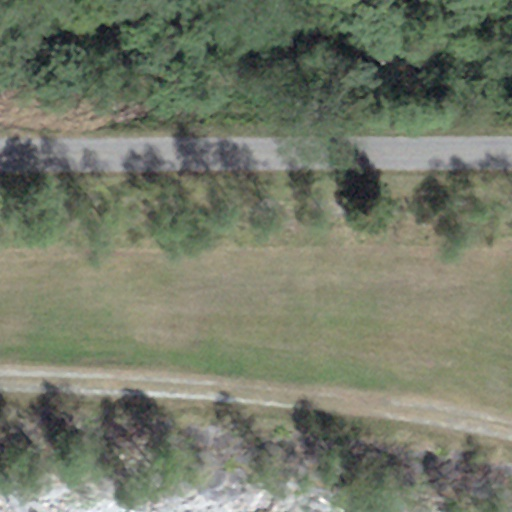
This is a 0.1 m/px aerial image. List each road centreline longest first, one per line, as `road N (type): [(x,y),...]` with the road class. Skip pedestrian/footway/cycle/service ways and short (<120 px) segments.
road 1 (track): [(0,390),(195,391),(388,415),(511,441)]
road 2 (unclassified): [(511,153),(0,157)]
